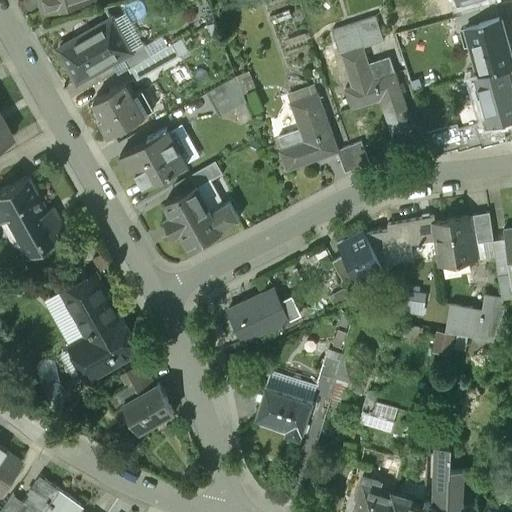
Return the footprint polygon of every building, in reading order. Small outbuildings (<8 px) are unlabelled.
[(478,7),(457,13),(461,27),(467,25),(466,24),(481,20),(480,19),(482,19),(478,7)] [(482,19),(480,19),(481,20),(466,24),(467,25),(479,70),(473,72),(474,73),(511,62),(511,55),(509,43),(508,43),(500,15),(501,15),(501,14),(482,19)] [(385,37),(377,15),(334,29),(342,52),(363,44),(385,37)] [(113,17),(61,46),(79,79),(124,54),(131,49),(130,48),(113,17)] [(144,40),(130,48),(131,49),(124,54),(130,65),(150,53),(151,53),(144,40)] [(363,44),(342,52),(352,84),(346,86),(352,106),(381,97),(392,132),(413,125),(396,70),(374,78),(363,44)] [(150,53),(130,65),(136,76),(157,64),(150,53)] [(511,62),(474,73),(481,100),(459,106),(464,124),(476,121),(476,123),(500,116),(501,117),(511,114),(511,76),(509,64),(511,63),(511,62)] [(237,73),(207,91),(220,114),(246,99),(237,73)] [(127,81),(95,98),(92,102),(101,117),(100,117),(101,119),(101,118),(109,132),(108,133),(109,134),(145,114),(145,113),(134,93),(127,81)] [(153,108),(142,89),(134,93),(145,113),(153,108)] [(318,91),(290,101),(302,136),(278,145),(287,168),(337,149),(339,149),(338,147),(318,91)] [(0,140),(12,134),(0,113),(0,140)] [(500,116),(476,123),(481,141),(480,141),(481,143),(506,136),(501,117),(500,116)] [(452,123),(428,129),(435,150),(457,144),(458,147),(480,141),(481,141),(476,123),(476,121),(464,124),(454,127),(452,123)] [(167,126),(148,137),(149,138),(121,154),(129,169),(134,166),(145,186),(188,161),(169,126),(168,127),(167,126)] [(362,138),(349,143),(357,165),(370,160),(362,138)] [(349,143),(338,147),(339,149),(337,149),(345,170),(358,166),(357,165),(349,143)] [(215,159),(191,172),(198,184),(197,185),(197,186),(223,172),(215,159)] [(26,173),(0,187),(0,212),(4,210),(12,225),(44,207),(26,173)] [(197,185),(165,202),(189,245),(220,228),(211,211),(197,186),(197,185)] [(230,200),(211,211),(220,228),(240,217),(230,200)] [(44,207),(12,225),(18,236),(11,240),(19,254),(59,233),(51,218),(44,207)] [(490,210),(475,212),(479,239),(494,237),(490,210)] [(389,227),(367,231),(385,265),(397,259),(414,257),(412,241),(438,237),(434,219),(436,218),(435,213),(388,221),(389,227)] [(436,218),(434,219),(438,237),(442,261),(477,256),(470,213),(436,218)] [(65,229),(57,215),(51,218),(59,233),(65,229)] [(366,230),(340,244),(355,273),(359,279),(385,265),(367,231),(366,230)] [(344,252),(333,257),(344,279),(355,273),(344,252)] [(511,276),(511,269),(499,271),(503,293),(503,294),(511,293),(511,276)] [(79,372),(77,373),(76,373),(73,374),(71,377),(69,378),(68,378),(66,379),(64,380),(63,381),(60,383),(57,381),(53,381),(49,382),(46,385),(44,389),(44,393),(46,396),(49,399),(52,401),(56,400),(60,399),(62,402),(72,396),(74,396),(76,394),(78,393),(80,392),(83,391),(85,390),(86,388),(88,387),(90,387),(92,386),(94,383),(95,380),(94,377),(93,374),(141,347),(123,315),(120,316),(95,271),(92,273),(94,276),(67,292),(65,288),(61,290),(71,308),(72,307),(88,334),(70,342),(85,368),(83,369),(81,370),(80,371),(79,372)] [(261,293),(262,294),(249,301),(248,299),(229,308),(243,338),(300,311),(292,294),(283,298),(277,285),(261,293)] [(421,309),(423,288),(407,287),(405,308),(421,309)] [(483,306),(451,300),(446,327),(494,335),(505,307),(503,294),(503,293),(486,290),(483,306)] [(340,363),(325,359),(315,391),(329,395),(340,363)] [(141,360),(122,371),(128,383),(134,379),(148,372),(141,360)] [(148,372),(134,379),(141,393),(155,385),(148,372)] [(128,383),(105,395),(114,410),(124,404),(124,403),(141,393),(134,379),(128,383)] [(141,393),(124,403),(124,404),(140,431),(174,411),(158,383),(141,393)] [(294,392),(267,383),(257,415),(261,417),(288,425),(287,431),(300,435),(302,429),(304,429),(314,398),(312,398),(313,396),(294,390),(294,392)] [(398,406),(375,399),(377,392),(369,390),(360,420),(391,429),(398,406)] [(97,401),(87,406),(91,413),(101,407),(97,401)] [(124,404),(114,410),(129,437),(140,431),(124,404)] [(288,425),(261,417),(260,420),(287,431),(288,425)] [(0,485),(20,459),(0,444),(0,485)] [(452,444),(437,444),(436,463),(450,463),(450,451),(452,444)] [(464,451),(450,451),(450,463),(450,472),(453,472),(453,467),(463,467),(464,451)] [(401,462),(386,458),(385,463),(390,464),(400,467),(401,462)] [(450,463),(436,463),(436,497),(438,500),(439,500),(439,504),(449,508),(450,472),(450,463)] [(390,464),(385,481),(380,480),(379,486),(393,490),(400,467),(390,464)] [(463,467),(453,467),(453,472),(450,472),(449,508),(459,511),(459,504),(463,504),(463,467)] [(22,498),(11,511),(42,511),(60,487),(40,473),(22,498)] [(380,480),(363,475),(352,509),(355,510),(353,511),(421,511),(424,505),(413,502),(414,497),(393,490),(379,486),(380,480)] [(60,487),(42,511),(84,511),(78,507),(81,503),(60,487)] [(12,492),(0,508),(0,511),(11,511),(22,498),(12,492)] [(439,504),(425,500),(424,505),(421,511),(447,511),(449,508),(439,504)] [(484,501),(472,501),(471,511),(481,511),(484,510),(484,501)]
